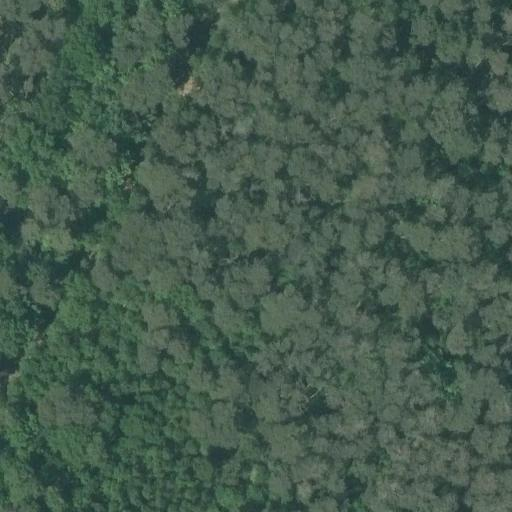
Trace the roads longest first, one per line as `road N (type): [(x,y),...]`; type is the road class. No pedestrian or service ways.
road 1 (unknown): [(216,0),(0,387)]
road 2 (track): [(134,0),(0,244)]
